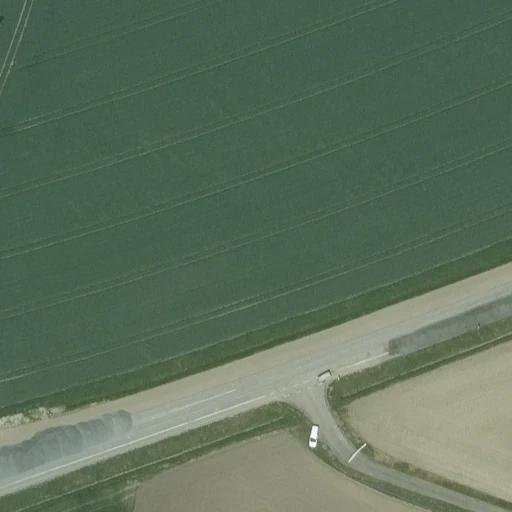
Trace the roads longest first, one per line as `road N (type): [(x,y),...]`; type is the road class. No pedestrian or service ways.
road 1 (secondary): [(0,465),(292,373)]
road 2 (unclassified): [(484,511),(360,465),(292,373)]
road 3 (secondary): [(292,373),(511,293)]
